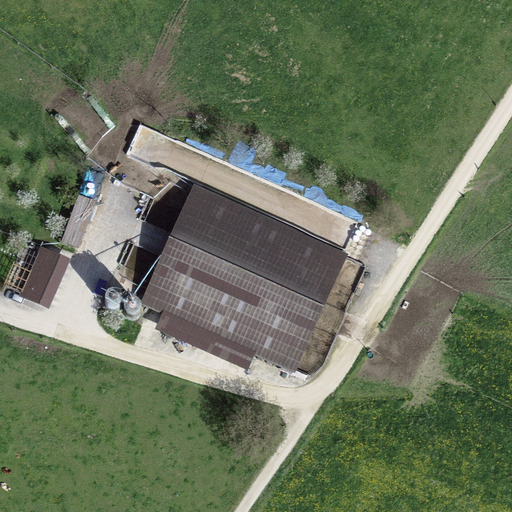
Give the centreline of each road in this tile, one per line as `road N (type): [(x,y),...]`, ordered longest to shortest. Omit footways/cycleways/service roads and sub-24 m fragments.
road 1 (track): [(241,511),(511,103)]
road 2 (track): [(0,318),(308,412)]
